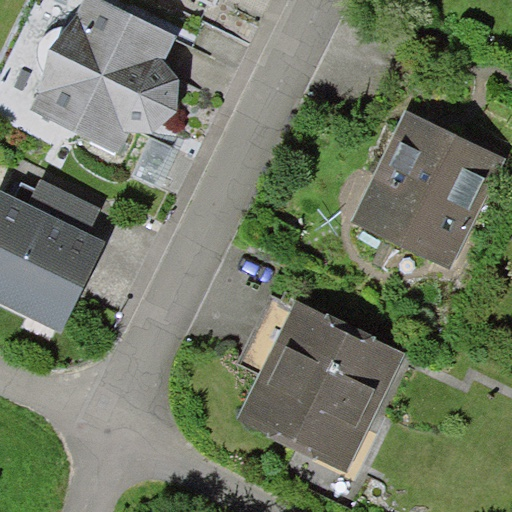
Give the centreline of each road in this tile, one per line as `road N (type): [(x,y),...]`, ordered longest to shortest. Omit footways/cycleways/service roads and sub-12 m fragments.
road 1 (residential): [(316,0),(109,423),(0,375)]
road 2 (track): [(109,423),(271,511)]
